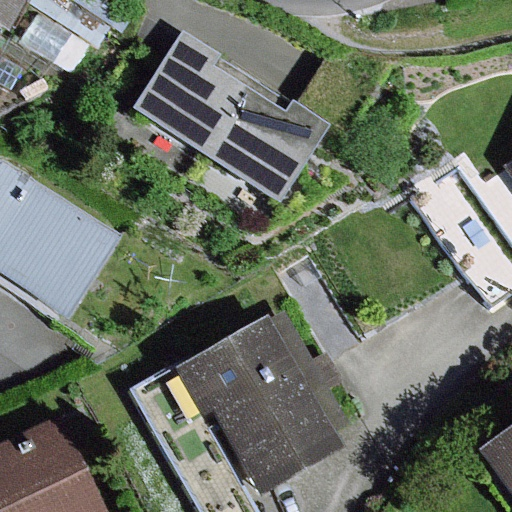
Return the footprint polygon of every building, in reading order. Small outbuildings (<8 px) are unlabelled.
[(27,0),(0,0),(0,26),(10,32),(27,0)] [(221,57),(182,34),(132,110),(279,204),(330,127),(293,101),(291,104),(220,59),(221,57)] [(23,69),(0,57),(0,87),(11,94),(23,69)] [(122,236),(4,164),(0,167),(0,278),(68,321),(122,236)] [(268,316),(177,371),(203,416),(213,411),(261,499),(345,449),(335,432),(350,425),(329,389),(342,382),(327,354),(312,361),(283,312),(271,320),(268,316)] [(106,511),(58,416),(0,444),(0,511),(106,511)] [(511,427),(478,451),(511,497),(511,427)]
